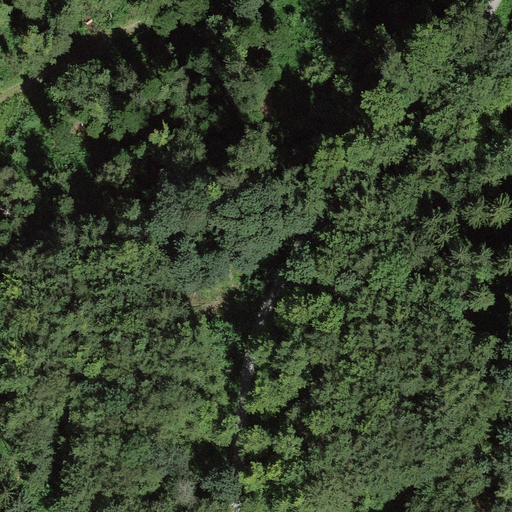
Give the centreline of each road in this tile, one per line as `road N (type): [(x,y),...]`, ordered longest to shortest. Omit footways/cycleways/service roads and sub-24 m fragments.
road 1 (track): [(503,0),(280,279),(248,384),(225,511)]
road 2 (track): [(165,0),(0,92)]
road 3 (track): [(380,511),(511,421)]
